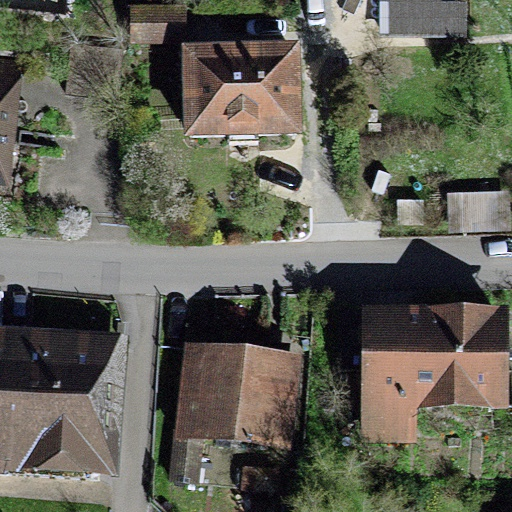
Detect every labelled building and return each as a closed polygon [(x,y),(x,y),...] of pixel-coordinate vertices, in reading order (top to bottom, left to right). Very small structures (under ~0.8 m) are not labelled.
[(450,9),(384,11),(384,37),(450,35),(450,9)] [(182,13),(130,13),(130,40),(182,40),(182,13)] [(184,127),(302,133),(306,68),(188,62),(184,127)] [(36,74),(0,68),(0,178),(21,182),(36,74)] [(483,322),(336,328),(340,432),(487,427),(483,322)] [(94,352),(0,348),(0,475),(90,479),(94,352)] [(299,372),(180,356),(169,442),(287,458),(299,372)]
